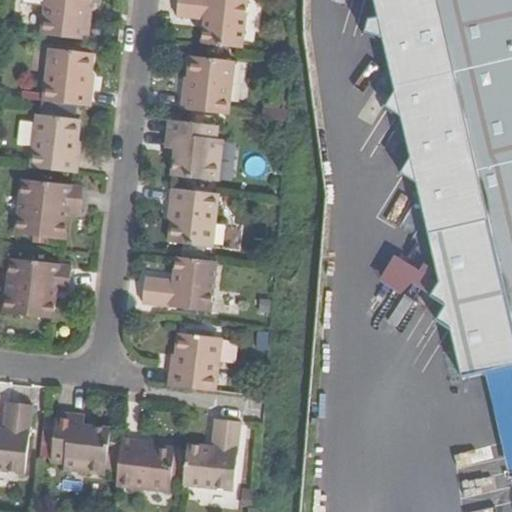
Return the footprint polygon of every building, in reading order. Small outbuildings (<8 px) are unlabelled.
[(51,36),(94,40),(94,25),(89,25),(90,0),(46,0),(44,30),(51,30),(51,36)] [(203,44),(243,48),(247,0),(179,0),(177,18),(205,21),(203,44)] [(440,176),(486,376),(499,373),(511,427),(511,0),(376,0),(381,20),(372,21),(369,35),(386,40),(398,95),(389,108),(405,120),(415,160),(405,173),(414,182),(419,181),(440,176)] [(52,53),(47,102),(94,107),(95,92),(92,92),(95,54),(52,53)] [(181,96),(180,111),(229,116),(235,63),(191,58),(187,96),(181,96)] [(40,117),(34,170),(81,175),(83,157),(78,156),(80,121),(40,117)] [(227,127),(171,121),(169,148),(179,149),(177,175),(223,179),(227,127)] [(464,381),(486,376),(440,176),(419,181),(441,281),(434,296),(448,309),(439,323),(453,333),(464,381)] [(86,190),(25,185),(19,237),(71,243),(74,215),(84,215),(86,190)] [(213,246),(219,194),(171,189),(170,205),(173,206),(170,243),(213,246)] [(415,292),(425,277),(390,254),(372,280),(395,295),(403,283),(415,292)] [(215,312),(219,263),(176,259),(174,282),(148,279),(145,306),(215,312)] [(74,269),(12,264),(8,318),(55,323),(58,292),(72,293),(74,269)] [(168,389),(215,394),(220,343),(180,339),(177,373),(171,373),(168,389)] [(8,437),(0,436),(0,479),(29,483),(36,415),(10,413),(8,437)] [(90,417),(62,414),(56,465),(72,467),(71,474),(110,477),(115,431),(89,428),(90,417)] [(194,446),(188,488),(238,493),(246,425),(218,422),(215,449),(194,446)] [(127,437),(121,486),(173,492),(178,448),(143,445),(144,439),(127,437)]
